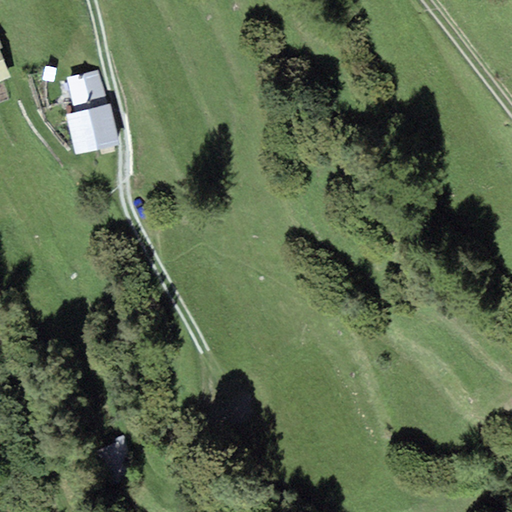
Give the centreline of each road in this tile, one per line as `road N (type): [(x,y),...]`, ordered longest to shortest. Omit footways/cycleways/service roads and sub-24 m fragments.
road 1 (track): [(94,0),(125,126),(131,211),(206,358),(245,391),(258,430),(253,492),(216,511)]
road 2 (track): [(176,511),(151,487),(129,423),(98,409),(70,342),(0,261)]
road 3 (track): [(428,0),(511,109)]
